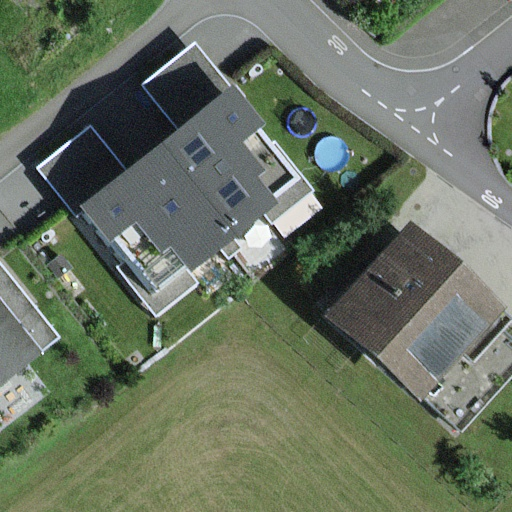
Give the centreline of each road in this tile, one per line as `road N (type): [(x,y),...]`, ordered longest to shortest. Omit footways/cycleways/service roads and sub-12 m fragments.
road 1 (residential): [(272,0),(418,131)]
road 2 (residential): [(418,131),(511,44)]
